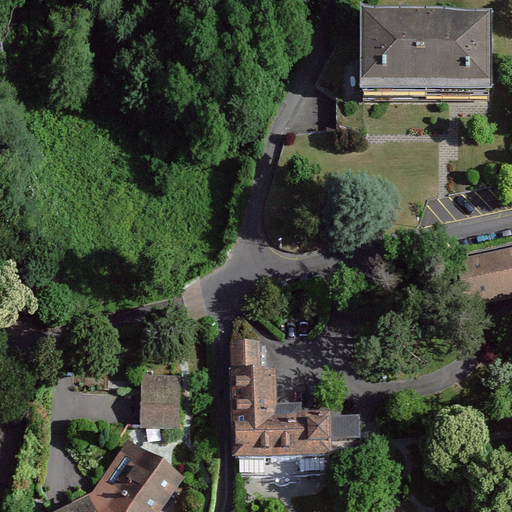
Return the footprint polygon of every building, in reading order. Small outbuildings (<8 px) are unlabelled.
[(491,20),(361,20),(360,96),(491,97),(491,20)] [(511,255),(458,266),(467,314),(511,305),(511,255)] [(232,350),(234,458),(328,456),(328,441),(354,441),(354,432),(324,432),(324,419),(300,419),(296,410),(284,408),(275,376),(267,372),(266,350),(232,350)] [(146,438),(187,435),(184,386),(143,388),(146,438)] [(91,503),(71,511),(156,511),(181,474),(132,444),(91,503)]
